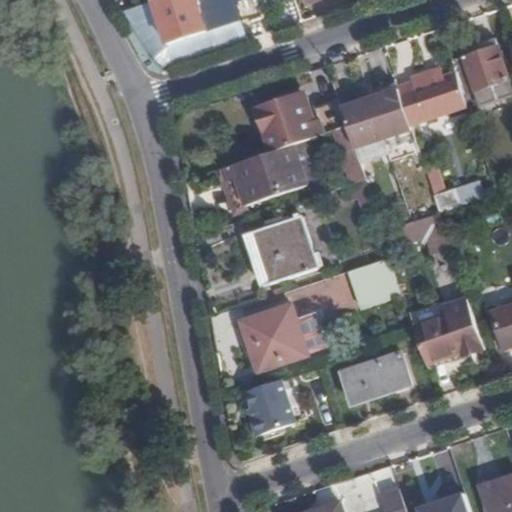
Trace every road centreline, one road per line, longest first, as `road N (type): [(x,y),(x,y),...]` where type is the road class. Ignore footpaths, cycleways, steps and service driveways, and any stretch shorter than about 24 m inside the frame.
road 1 (residential): [(218,496),(145,97)]
road 2 (residential): [(440,0),(145,97)]
road 3 (residential): [(218,496),(511,399)]
